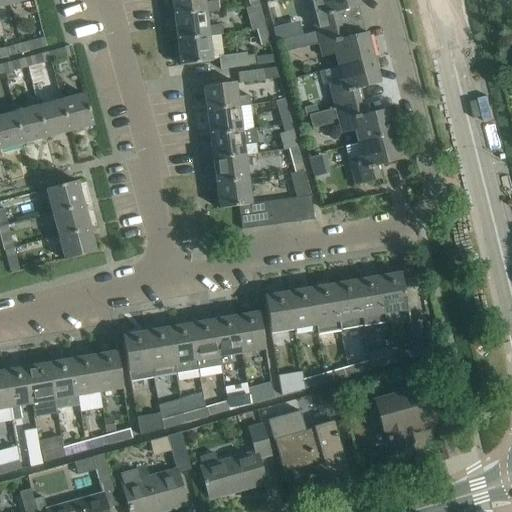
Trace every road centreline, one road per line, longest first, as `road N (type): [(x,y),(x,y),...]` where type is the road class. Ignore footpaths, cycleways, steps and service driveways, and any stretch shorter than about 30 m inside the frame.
road 1 (tertiary): [(436,0),(511,299)]
road 2 (residential): [(170,274),(108,0)]
road 3 (residential): [(170,274),(426,211)]
road 4 (residential): [(386,0),(434,190),(426,211)]
road 5 (residential): [(0,322),(170,274)]
